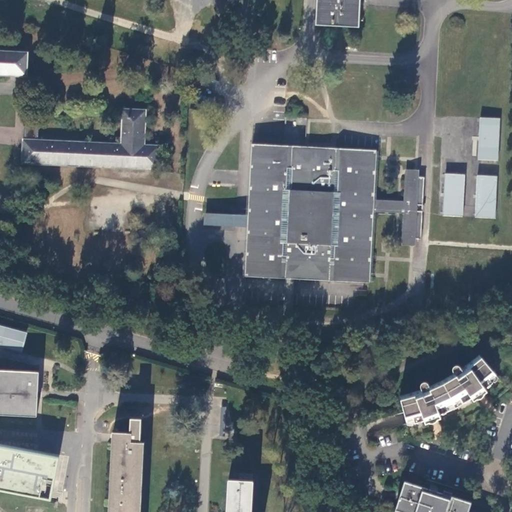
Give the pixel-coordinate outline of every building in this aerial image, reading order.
[(57,29),(63,9),(34,0),(21,0),(17,16),(57,29)] [(317,0),(316,26),(341,27),(360,28),(361,8),(361,0),(317,0)] [(0,75),(27,77),(28,52),(26,52),(26,53),(0,51),(0,75)] [(149,170),(158,170),(160,146),(158,146),(144,146),(146,111),(123,109),(121,145),(24,140),(24,139),(23,139),(22,164),(23,164),(23,163),(149,169),(149,170)] [(464,117),(444,117),(442,159),(462,159),(464,117)] [(501,118),(481,117),(478,158),(499,159),(501,118)] [(291,280),(370,284),(370,272),(371,260),(371,257),(371,255),(373,213),(373,212),(374,211),(402,213),(404,213),(402,245),(411,245),(415,246),(421,246),(425,170),(420,170),(417,169),(407,169),(405,201),(403,200),(375,199),(375,198),(375,197),(376,159),(376,157),(377,155),(377,150),(340,149),(330,148),(306,147),(285,146),(253,145),(249,214),(249,226),(246,277),(291,280)] [(465,174),(445,173),(443,215),(462,216),(465,174)] [(498,176),(478,175),(475,217),(496,218),(498,176)] [(236,213),(206,212),(205,224),(249,226),(249,214),(236,213)] [(30,333),(0,325),(0,346),(24,353),(30,333)] [(443,381),(456,404),(461,402),(462,404),(475,398),(476,392),(482,393),(493,384),(490,380),(496,376),(489,367),(480,356),(470,363),(461,369),(458,367),(456,367),(453,368),(453,369),(453,371),(454,374),(443,381)] [(0,415),(37,417),(37,416),(38,398),(38,392),(39,372),(0,370),(0,415)] [(401,395),(405,412),(406,417),(408,423),(409,424),(414,424),(427,421),(429,415),(435,417),(438,416),(448,412),(447,409),(455,404),(443,381),(430,387),(427,384),(426,384),(424,384),(422,384),(420,386),(420,388),(420,391),(401,395)] [(131,434),(113,433),(109,511),(141,511),(145,443),(141,442),(142,419),(131,419),(131,434)] [(0,492),(49,502),(64,505),(68,485),(73,459),(0,444),(0,492)] [(251,511),(254,481),(230,481),(227,511),(251,511)] [(399,500),(397,507),(412,511),(468,511),(470,507),(472,503),(438,492),(438,490),(437,489),(436,488),(435,487),(431,486),(430,490),(406,482),(402,494),(399,500)]
